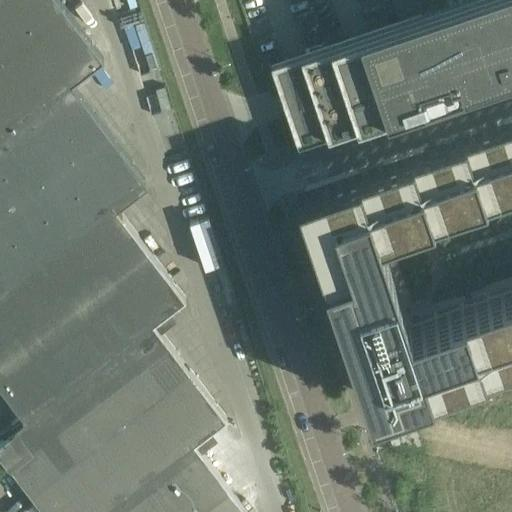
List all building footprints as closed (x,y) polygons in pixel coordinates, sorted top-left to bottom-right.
[(87,70),(97,62),(104,57),(93,44),(59,0),(0,0),(0,134),(71,80),(72,82),(79,76),(87,70)] [(511,0),(421,0),(424,8),(443,65),(451,89),(453,94),(451,95),(452,98),(511,78),(511,0)] [(408,104),(451,89),(443,65),(424,8),(421,9),(270,60),(297,141),(376,114),(408,104)] [(113,201),(136,184),(144,177),(137,168),(72,82),(71,80),(0,134),(0,286),(112,200),(113,201)] [(511,117),(370,165),(302,188),(375,401),(511,354),(511,117)] [(113,201),(120,211),(128,205),(136,199),(128,190),(113,201)] [(161,315),(179,301),(185,297),(178,287),(120,211),(113,201),(112,200),(0,286),(0,384),(22,413),(25,418),(153,320),(154,321),(161,315)] [(154,321),(161,330),(176,319),(169,309),(161,315),(154,321)] [(202,435),(220,421),(226,416),(219,406),(177,352),(161,330),(154,321),(153,320),(25,418),(22,413),(15,418),(9,423),(9,424),(10,423),(13,427),(5,433),(2,430),(2,429),(1,430),(4,434),(0,437),(0,450),(5,458),(11,465),(12,466),(46,511),(99,511),(194,440),(195,441),(202,435)] [(5,458),(0,450),(0,437),(4,434),(1,430),(2,429),(2,430),(5,433),(13,427),(10,423),(9,424),(9,423),(0,429),(0,457),(2,460),(9,469),(12,466),(11,465),(5,458)] [(195,441),(202,450),(217,438),(210,429),(202,435),(195,441)] [(249,511),(202,450),(195,441),(194,440),(99,511),(249,511)]
